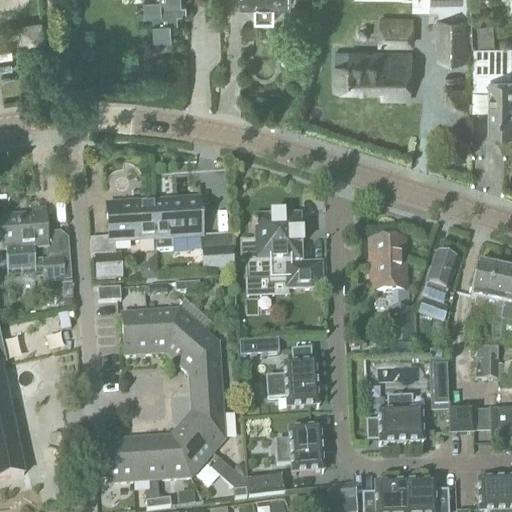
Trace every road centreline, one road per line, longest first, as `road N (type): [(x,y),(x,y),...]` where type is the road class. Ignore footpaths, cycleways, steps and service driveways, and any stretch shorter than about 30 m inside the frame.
road 1 (residential): [(511,464),(363,469),(347,462),(339,438),(335,169)]
road 2 (residential): [(90,403),(72,120)]
road 3 (tertiary): [(335,169),(207,131),(72,120)]
road 4 (tertiary): [(511,225),(335,169)]
